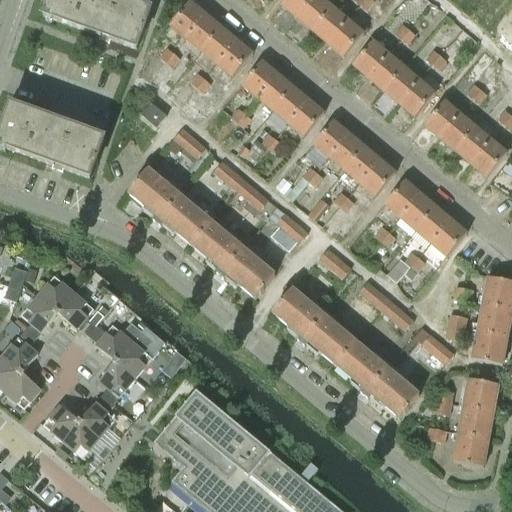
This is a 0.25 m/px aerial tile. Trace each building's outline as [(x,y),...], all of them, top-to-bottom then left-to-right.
[(151,13),(115,0),(42,0),(42,1),(48,3),(43,17),(137,51),(151,13)] [(298,22),(316,0),(289,0),(282,9),(298,22)] [(314,34),(333,11),(320,0),(316,0),(298,22),(314,34)] [(357,0),(355,4),(360,9),(367,0),(357,0)] [(369,0),(367,0),(360,9),(367,14),(375,4),(369,0)] [(187,41),(206,18),(190,4),(171,27),(187,41)] [(329,47),(348,23),(333,11),(314,34),(329,47)] [(202,54),(222,31),(206,18),(187,41),(202,54)] [(348,23),(329,47),(345,60),(364,36),(348,23)] [(401,43),(409,33),(403,28),(395,38),(401,43)] [(217,67),(237,45),(222,31),(202,54),(217,67)] [(409,33),(401,43),(407,48),(415,39),(409,33)] [(369,81),(389,57),(373,44),(353,68),(369,81)] [(237,45),(217,67),(233,81),(252,58),(237,45)] [(164,66),(173,57),(167,52),(159,62),(164,66)] [(426,63),(432,69),(440,59),(434,54),(426,63)] [(173,57),(164,66),(172,72),(180,63),(173,57)] [(405,70),(404,69),(389,57),(369,81),(385,94),(405,70)] [(440,59),(432,69),(438,74),(446,64),(440,59)] [(258,102),(278,78),(262,65),(242,88),(258,102)] [(385,94),(400,107),(420,83),(405,70),(385,94)] [(502,85),(494,78),(492,77),(479,93),(481,94),(473,103),(479,108),(487,99),(489,101),(502,85)] [(196,92),(204,83),(198,78),(190,87),(196,92)] [(273,114),(293,91),(278,78),(258,102),(273,114)] [(204,83),(196,92),(202,98),(210,89),(204,83)] [(420,83),(400,107),(416,120),(436,97),(420,83)] [(481,94),(479,93),(474,89),(467,97),(473,103),(481,94)] [(289,127),(308,104),(293,91),(273,114),(289,127)] [(308,104),(289,127),(305,140),(324,117),(308,104)] [(441,141),(461,118),(445,105),(425,128),(441,141)] [(151,107),(141,119),(156,132),(166,120),(151,107)] [(0,147),(90,181),(104,142),(11,108),(6,122),(0,119),(0,131),(2,132),(0,136),(0,147)] [(237,126),(245,117),(239,111),(231,121),(237,126)] [(504,129),(511,119),(505,114),(497,123),(504,129)] [(245,117),(237,126),(243,131),(251,122),(245,117)] [(456,154),(476,131),(461,118),(441,141),(456,154)] [(331,161),(350,138),(334,125),(315,148),(331,161)] [(472,167),(491,144),(476,131),(456,154),(472,167)] [(174,143),(197,162),(206,152),(182,132),(174,143)] [(262,147),(268,152),(276,143),(270,138),(262,147)] [(346,174),(365,151),(350,138),(331,161),(346,174)] [(250,150),(260,158),(266,151),(257,143),(250,150)] [(276,143),(268,152),(275,157),(282,148),(276,143)] [(491,144),(472,167),(487,180),(507,157),(491,144)] [(361,187),(380,164),(365,151),(346,174),(361,187)] [(380,164),(361,187),(377,200),(396,178),(380,164)] [(213,176),(260,214),(269,204),(222,165),(213,176)] [(311,171),(303,181),(308,185),(309,186),(317,176),(311,171)] [(191,248),(210,225),(148,173),(128,196),(156,219),(153,224),(161,231),(165,227),(191,248)] [(317,176),(309,186),(315,191),(323,181),(319,178),(317,176)] [(401,221),(420,198),(405,185),(385,208),(401,221)] [(333,206),(339,211),(347,202),(341,196),(333,206)] [(416,234),(436,211),(420,198),(401,221),(416,234)] [(347,202),(339,211),(346,216),(354,207),(347,202)] [(320,203),(307,218),(316,225),(328,210),(320,203)] [(298,246),(300,247),(308,237),(277,211),(268,220),(279,230),(271,240),(290,256),(298,246)] [(432,247),(451,224),(436,211),(416,234),(432,247)] [(451,224),(432,247),(447,260),(466,237),(451,224)] [(210,225),(191,248),(219,272),(215,276),(224,283),(228,279),(256,303),(275,279),(210,225)] [(381,245),(389,236),(382,231),(374,240),(381,245)] [(381,245),(387,250),(394,241),(389,236),(381,245)] [(319,263),(343,283),(351,272),(327,253),(319,263)] [(410,270),(411,271),(419,262),(413,257),(405,266),(400,263),(387,279),(396,287),(410,270)] [(411,271),(417,276),(425,267),(419,262),(411,271)] [(15,271),(8,289),(20,294),(27,275),(15,271)] [(28,271),(25,284),(33,286),(37,273),(28,271)] [(58,316),(74,296),(54,280),(38,299),(58,316)] [(482,309),(511,313),(511,285),(487,281),(482,309)] [(400,331),(405,335),(414,324),(367,286),(359,296),(382,315),(400,331)] [(8,289),(4,301),(16,305),(20,294),(8,289)] [(456,291),(453,303),(462,305),(464,293),(456,291)] [(464,293),(462,305),(470,306),(473,294),(464,293)] [(337,369),(356,346),(292,294),(273,317),(300,339),(296,343),(305,350),(309,346),(337,369)] [(74,296),(58,316),(65,322),(77,332),(79,330),(84,334),(93,324),(97,327),(103,320),(97,316),(91,322),(88,320),(94,313),(74,296)] [(37,340),(58,316),(38,299),(22,318),(31,326),(27,331),(37,340)] [(508,341),(511,317),(511,313),(482,309),(477,336),(508,341)] [(450,318),(448,330),(456,332),(459,320),(450,318)] [(459,320),(456,332),(465,333),(467,321),(459,320)] [(98,328),(97,327),(93,324),(84,334),(89,339),(98,328)] [(113,329),(107,336),(102,332),(93,342),(98,347),(96,349),(116,365),(117,366),(142,335),(131,326),(122,337),(113,329)] [(98,328),(89,339),(93,342),(102,332),(98,328)] [(448,330),(446,342),(454,344),(456,332),(448,330)] [(37,340),(27,331),(23,336),(33,345),(37,340)] [(456,332),(454,344),(463,345),(465,333),(456,332)] [(152,362),(143,355),(152,344),(142,335),(117,366),(136,382),(152,362)] [(29,349),(33,345),(23,336),(2,360),(21,376),(22,376),(38,357),(29,349)] [(502,368),(508,341),(477,336),(472,363),(502,368)] [(430,338),(421,348),(445,368),(454,358),(430,338)] [(356,346),(337,369),(363,391),(360,396),(369,403),(372,399),(400,422),(419,399),(356,346)] [(174,368),(187,378),(195,368),(183,358),(174,368)] [(0,391),(5,396),(21,376),(2,360),(0,362),(0,391)] [(115,405),(130,388),(136,382),(117,366),(116,365),(99,384),(108,392),(104,396),(115,405)] [(41,392),(22,376),(21,376),(5,396),(24,412),(41,392)] [(463,410),(494,416),(499,388),(468,382),(463,410)] [(437,393),(434,405),(443,407),(445,394),(437,393)] [(338,511),(307,486),(318,472),(311,466),(300,480),(196,394),(154,446),(183,470),(172,484),(172,485),(171,486),(201,511),(338,511)] [(445,394),(443,407),(451,408),(453,396),(445,394)] [(111,410),(115,405),(104,396),(100,401),(111,410)] [(107,415),(111,410),(100,401),(80,425),(99,442),(115,422),(107,415)] [(434,405),(432,417),(440,418),(443,407),(434,405)] [(443,407),(440,418),(449,420),(451,408),(443,407)] [(80,425),(61,409),(43,429),(59,442),(63,445),(80,425)] [(489,443),(494,416),(463,410),(458,437),(489,443)] [(83,461),(99,442),(80,425),(63,445),(83,461)] [(430,431),(427,443),(436,445),(438,433),(430,431)] [(438,433),(436,445),(444,447),(446,434),(438,433)] [(483,470),(489,443),(458,437),(453,465),(483,470)] [(106,449),(98,458),(103,462),(111,453),(106,449)] [(0,494),(9,484),(1,477),(0,477),(0,494)]
